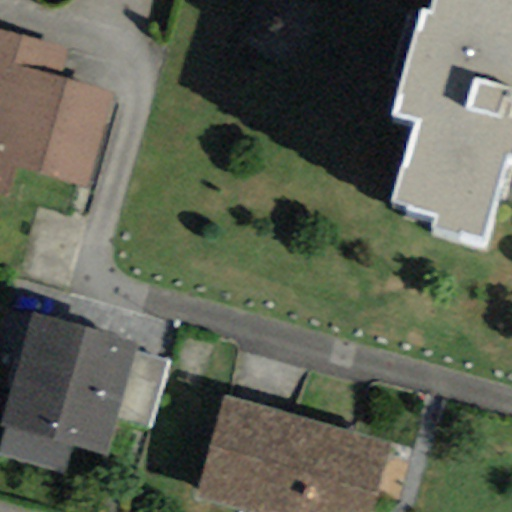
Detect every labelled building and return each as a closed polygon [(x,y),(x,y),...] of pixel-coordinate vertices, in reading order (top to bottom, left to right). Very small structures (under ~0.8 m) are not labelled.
[(511,0),(431,0),(429,12),(421,10),(393,113),(414,119),(392,200),(407,203),(406,209),(438,217),(433,232),(459,239),(460,233),(484,240),(507,156),(511,157),(511,0)] [(66,51),(0,32),(0,195),(7,197),(15,169),(88,189),(115,92),(59,77),(66,51)] [(134,352),(136,343),(30,317),(2,431),(6,432),(70,448),(108,457),(116,423),(134,352)] [(166,360),(134,352),(116,423),(148,431),(166,360)] [(370,511),(390,444),(223,396),(194,496),(248,511),(370,511)] [(70,448),(6,432),(0,454),(0,458),(63,474),(70,448)]
